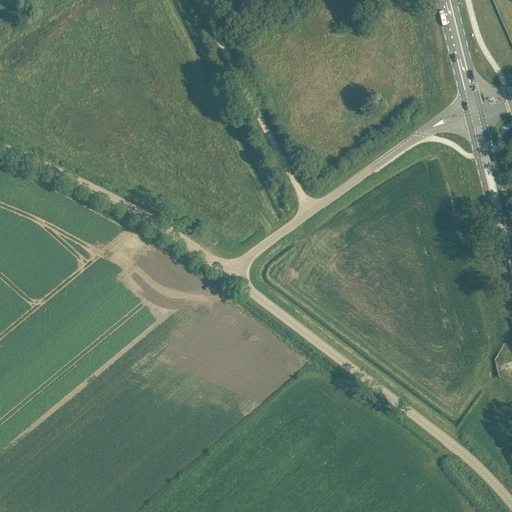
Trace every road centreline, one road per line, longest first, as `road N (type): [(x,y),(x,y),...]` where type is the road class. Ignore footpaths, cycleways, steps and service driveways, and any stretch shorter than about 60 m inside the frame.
road 1 (unclassified): [(511,504),(459,449),(230,268)]
road 2 (unclassified): [(230,268),(420,135),(472,112)]
road 3 (unclassified): [(230,268),(0,151)]
road 4 (track): [(197,0),(309,212)]
road 5 (primary): [(511,264),(472,112)]
